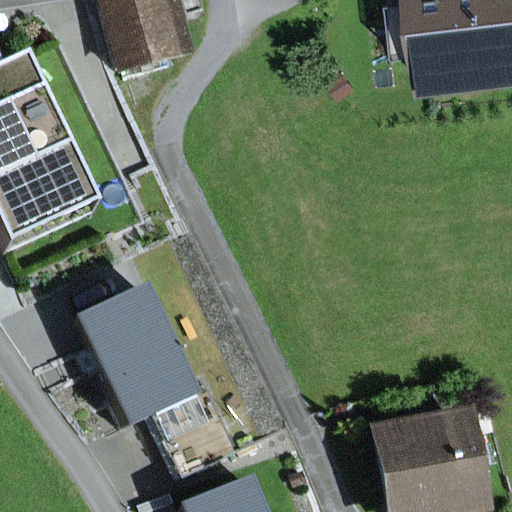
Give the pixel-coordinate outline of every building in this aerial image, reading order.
[(156,0),(98,0),(86,3),(108,81),(174,63),(156,0)] [(511,0),(416,0),(426,85),(511,74),(511,0)] [(0,249),(78,218),(16,58),(0,65),(0,249)] [(134,290),(66,322),(93,377),(118,429),(186,397),(134,290)] [(456,421),(371,436),(383,511),(458,511),(471,510),(456,421)] [(255,511),(241,479),(172,509),(173,511),(255,511)]
